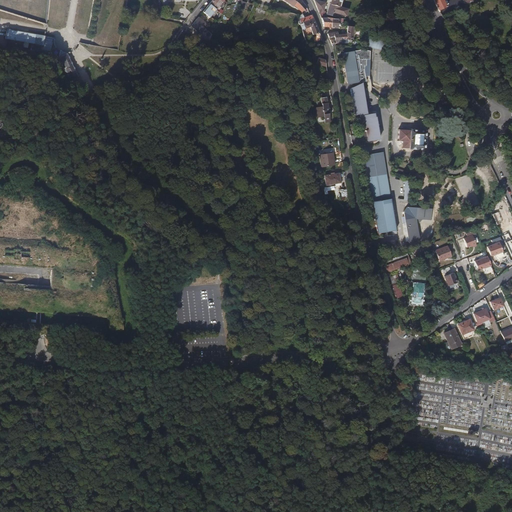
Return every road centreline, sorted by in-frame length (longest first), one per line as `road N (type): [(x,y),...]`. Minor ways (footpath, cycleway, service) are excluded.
road 1 (residential): [(308,0),(326,40),(366,252),(396,348)]
road 2 (unclassified): [(396,348),(114,372),(42,361)]
road 3 (residential): [(511,272),(396,348)]
